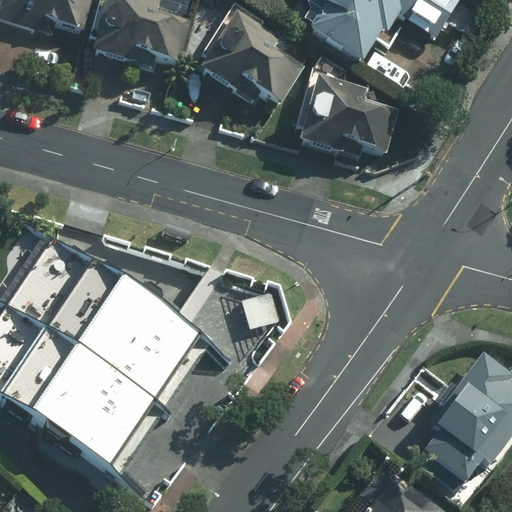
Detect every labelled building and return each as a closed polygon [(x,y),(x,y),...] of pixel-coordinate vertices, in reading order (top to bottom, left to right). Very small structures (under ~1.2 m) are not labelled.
[(0,0),(0,30),(36,40),(39,30),(79,41),(89,0),(0,0)] [(151,10),(118,0),(102,0),(84,62),(124,74),(127,64),(172,77),(186,28),(149,17),(151,10)] [(319,0),(295,41),(354,76),(374,42),(381,46),(395,22),(431,44),(455,4),(448,0),(319,0)] [(270,48),(229,24),(195,79),(236,104),(241,97),(271,115),(295,77),(264,58),(270,48)] [(341,166),(344,155),(381,165),(394,118),(356,108),(359,100),(311,87),(294,154),(341,166)] [(0,423),(92,485),(186,346),(94,289),(45,250),(0,316),(0,319),(36,343),(0,398),(0,423)] [(507,384),(475,361),(423,434),(451,454),(440,468),(474,492),(511,437),(511,397),(502,390),(507,384)] [(366,511),(424,511),(387,485),(366,511)]
